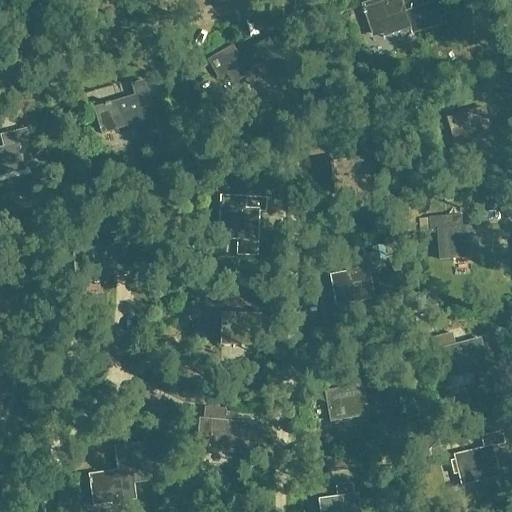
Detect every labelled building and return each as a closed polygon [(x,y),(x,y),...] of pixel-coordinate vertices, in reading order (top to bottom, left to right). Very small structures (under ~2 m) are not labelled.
[(372,34),(408,22),(400,0),(376,0),(362,5),(364,9),(362,10),(363,14),(365,13),(372,34)] [(240,56),(234,45),(217,55),(233,84),(246,76),(251,84),(284,66),(269,39),(240,56)] [(103,134),(141,122),(145,133),(159,129),(144,81),(132,85),(136,96),(111,104),(111,102),(105,104),(106,105),(95,109),(103,134)] [(455,147),(492,137),(484,107),(447,118),(455,147)] [(0,175),(25,170),(18,145),(30,142),(26,130),(2,136),(5,148),(0,148),(0,175)] [(381,185),(374,186),(369,158),(331,164),(333,176),(331,176),(332,181),(334,181),(336,194),(355,191),(357,205),(384,201),(381,185)] [(221,197),(220,208),(219,238),(238,239),(237,255),(257,256),(259,211),(265,211),(265,199),(221,197)] [(461,215),(429,217),(431,233),(438,232),(440,259),(478,256),(475,226),(462,227),(461,215)] [(84,280),(127,275),(123,245),(81,250),(84,280)] [(374,299),(368,269),(376,267),(373,253),(345,258),(347,272),(331,275),(336,305),(346,304),(346,305),(350,304),(350,303),(374,299)] [(114,286),(98,286),(99,305),(115,304),(114,286)] [(219,326),(219,331),(221,331),(221,343),(259,344),(260,314),(221,313),(221,326),(219,326)] [(452,333),(431,338),(432,343),(434,350),(442,348),(449,378),(487,368),(480,339),(455,345),(452,333)] [(363,384),(357,385),(355,376),(346,378),(347,387),(325,391),(331,421),(369,414),(363,384)] [(0,412),(4,394),(13,396),(16,383),(0,380),(0,412)] [(197,437),(209,438),(208,450),(246,453),(249,423),(225,421),(226,409),(204,407),(203,419),(199,419),(197,437)] [(505,443),(502,432),(481,437),(484,448),(454,456),(456,461),(451,462),(454,475),(459,474),(462,485),(499,476),(491,447),(505,443)] [(347,456),(325,458),(327,473),(349,470),(347,456)] [(131,470),(118,472),(89,476),(90,479),(88,480),(89,485),(91,484),(94,506),(135,501),(131,470)] [(359,511),(357,495),(354,495),(352,484),(335,486),(337,497),(319,500),(321,511),(359,511)]
